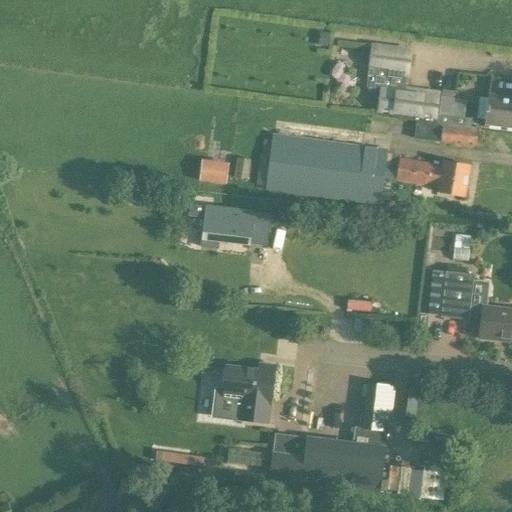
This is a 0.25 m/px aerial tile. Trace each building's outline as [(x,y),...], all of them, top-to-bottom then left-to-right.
[(317,45),(326,46),(327,34),(318,33),(317,45)] [(409,52),(370,47),(365,88),(371,97),(375,97),(375,101),(377,105),(376,111),(391,113),(391,119),(415,122),(449,127),(449,125),(452,99),(451,99),(452,92),(441,90),(438,115),(435,114),(438,95),(404,91),(406,78),(401,78),(402,69),(406,70),(409,52)] [(511,128),(511,98),(487,95),(483,125),(511,128)] [(449,125),(470,128),(471,119),(463,118),(465,101),(452,99),(449,125)] [(470,128),(449,125),(449,127),(415,122),(413,139),(439,143),(439,144),(475,147),(477,128),(470,128)] [(441,162),(441,165),(400,158),(400,156),(387,153),(387,150),(272,135),(265,191),(380,206),(383,179),(436,188),(436,192),(463,197),(469,167),(441,162)] [(246,181),(249,160),(237,159),(234,179),(246,181)] [(199,181),(226,184),(229,163),(201,160),(199,181)] [(141,195),(126,193),(125,204),(140,206),(141,195)] [(201,240),(250,246),(255,201),(206,195),(201,240)] [(469,248),(470,236),(454,234),(453,247),(469,248)] [(453,247),(452,259),(468,261),(469,248),(453,247)] [(427,314),(440,315),(467,318),(468,316),(480,317),(477,339),(501,342),(501,340),(511,341),(511,309),(481,306),(482,295),(470,294),(473,273),(432,269),(427,314)] [(270,400),(273,373),(225,367),(222,395),(246,398),(243,421),(261,424),(264,400),(270,400)] [(268,477),(299,481),(379,491),(384,447),(392,384),(366,381),(361,427),(354,426),(352,443),(305,437),(303,458),(271,454),(268,477)] [(409,389),(404,428),(413,429),(418,390),(409,389)] [(448,465),(423,462),(419,498),(444,501),(448,465)] [(0,506),(0,511),(10,511),(7,503),(0,506)]
